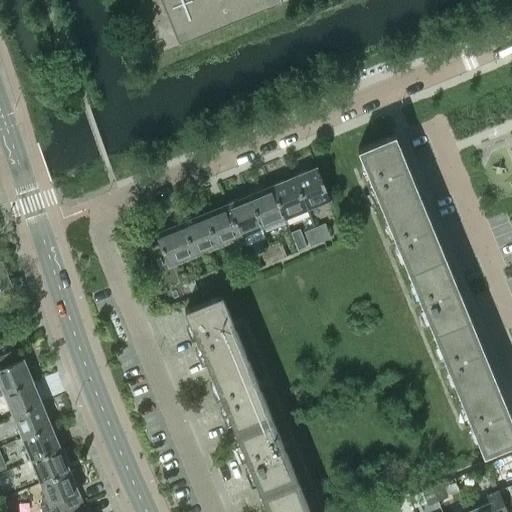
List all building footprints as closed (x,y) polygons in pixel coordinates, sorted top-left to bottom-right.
[(160,0),(176,39),(244,12),(245,13),(278,0),(160,0)] [(357,149),(382,209),(419,194),(394,134),(357,149)] [(294,175),(308,209),(330,200),(316,166),(294,175)] [(294,175),(271,184),(285,218),(308,209),(294,175)] [(285,218),(271,184),(249,193),(263,227),(285,218)] [(249,193),(227,202),(241,237),(263,227),(249,193)] [(407,270),(444,256),(419,194),(382,209),(407,270)] [(241,237),(227,202),(204,212),(218,246),(241,237)] [(204,212),(182,221),(196,255),(218,246),(204,212)] [(174,264),(196,255),(182,221),(149,234),(153,245),(148,247),(171,303),(209,287),(203,273),(182,281),(174,264)] [(324,223),(314,227),(320,242),(330,237),(324,223)] [(320,242),(314,227),(304,231),(310,246),(320,242)] [(299,229),(291,232),(298,249),(306,246),(299,229)] [(280,241),(270,245),(276,260),(286,256),(280,241)] [(276,260),(270,245),(260,249),(266,264),(276,260)] [(432,332),(470,317),(444,256),(407,270),(432,332)] [(225,264),(231,279),(241,274),(235,260),(225,264)] [(1,262),(0,261),(0,289),(11,285),(1,262)] [(225,264),(203,273),(209,287),(231,279),(225,264)] [(184,309),(209,370),(246,355),(221,294),(184,309)] [(458,393),(495,378),(470,317),(432,332),(458,393)] [(0,394),(2,393),(33,381),(24,358),(18,360),(14,350),(0,355),(0,394)] [(209,370),(234,431),(271,416),(246,355),(209,370)] [(458,393),(483,454),(511,442),(511,420),(495,378),(458,393)] [(33,381),(2,393),(12,416),(42,403),(33,381)] [(42,403),(12,416),(21,438),(51,425),(42,403)] [(234,431),(259,492),(296,477),(271,416),(234,431)] [(51,425),(21,438),(30,460),(61,448),(51,425)] [(61,448),(30,460),(39,483),(70,470),(61,448)] [(364,478),(371,496),(394,487),(387,468),(364,478)] [(70,470),(39,483),(48,505),(41,509),(42,511),(64,511),(83,504),(79,493),(70,470)] [(259,492),(267,511),(310,511),(296,477),(259,492)] [(431,487),(437,501),(447,497),(441,483),(431,487)] [(511,511),(511,491),(510,486),(498,490),(507,511),(511,511)] [(437,501),(431,487),(421,491),(427,505),(437,501)] [(507,511),(498,490),(487,495),(489,501),(467,510),(467,511),(507,511)] [(394,495),(384,499),(389,511),(393,511),(400,509),(394,495)] [(389,511),(384,499),(374,503),(377,511),(389,511)]
